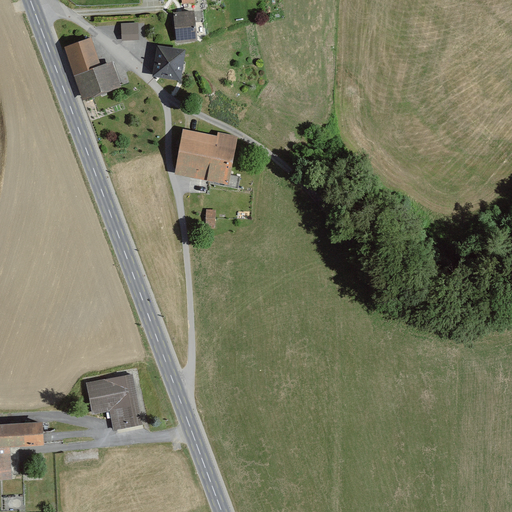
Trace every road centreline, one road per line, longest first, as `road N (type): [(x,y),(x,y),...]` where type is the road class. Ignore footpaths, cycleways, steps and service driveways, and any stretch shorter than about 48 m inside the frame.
road 1 (secondary): [(221,511),(31,0)]
road 2 (track): [(157,86),(286,167),(412,295),(479,300),(511,293)]
